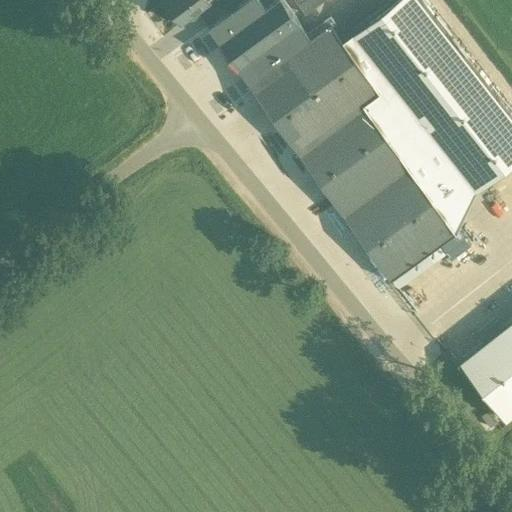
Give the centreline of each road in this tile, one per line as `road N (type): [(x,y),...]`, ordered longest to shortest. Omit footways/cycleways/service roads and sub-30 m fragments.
road 1 (unclassified): [(511,493),(195,118)]
road 2 (unclassified): [(0,263),(195,118)]
road 3 (unclassified): [(195,118),(95,0)]
